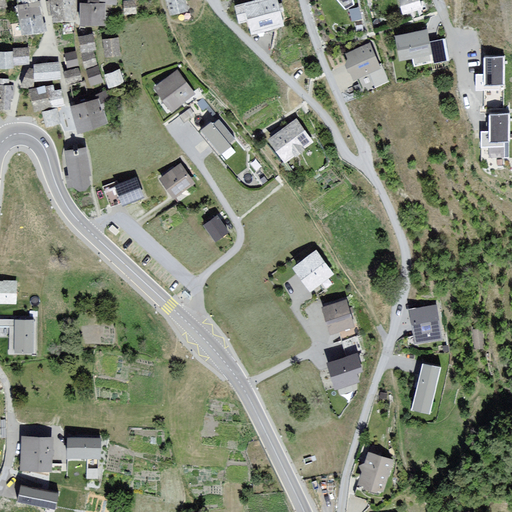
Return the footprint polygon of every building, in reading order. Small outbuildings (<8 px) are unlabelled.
[(0,0),(0,9),(8,7),(6,0),(0,0)] [(76,0),(52,0),(54,21),(78,19),(76,0)] [(124,0),(125,12),(137,11),(136,0),(124,0)] [(185,0),(168,0),(173,16),(189,12),(185,0)] [(277,0),(262,0),(237,6),(241,22),(250,20),(253,31),(283,24),(277,0)] [(338,0),(346,10),(355,5),(354,0),(338,0)] [(421,0),(402,0),(405,15),(424,11),(421,0)] [(23,4),(18,5),(23,35),(46,31),(41,1),(38,1),(23,4)] [(107,4),(83,4),(82,24),(107,25),(107,4)] [(428,32),(397,37),(400,59),(433,54),(435,63),(450,61),(447,42),(430,45),(428,32)] [(96,33),(80,37),(85,63),(94,87),(107,83),(100,66),(97,53),(101,53),(96,33)] [(121,38),(103,41),(107,58),(124,55),(121,38)] [(372,45),(348,55),(357,77),(370,72),(377,89),(391,83),(385,70),(382,71),(372,45)] [(0,51),(0,72),(15,72),(15,64),(31,64),(31,48),(15,49),(15,52),(0,51)] [(75,52),(66,54),(68,67),(77,65),(75,52)] [(505,58),(488,58),(487,85),(504,86),(505,58)] [(48,65),(36,65),(36,78),(36,81),(61,81),(61,62),(48,62),(48,65)] [(80,69),(65,72),(68,85),(83,82),(80,69)] [(119,70),(106,75),(110,86),(123,81),(119,70)] [(179,74),(157,90),(172,112),(195,96),(179,74)] [(36,78),(26,77),(26,87),(35,88),(36,81),(36,78)] [(14,80),(0,79),(0,80),(0,109),(12,111),(14,80)] [(48,85),(30,89),(36,113),(53,109),(48,85)] [(66,107),(63,91),(51,93),(53,109),(66,107)] [(101,97),(72,105),(79,131),(108,123),(101,97)] [(58,108),(43,112),(47,128),(62,124),(58,108)] [(508,117),(491,117),(491,142),(508,142),(508,117)] [(298,119),(269,139),(286,162),(314,142),(298,119)] [(212,123),(201,132),(221,155),(232,147),(212,123)] [(89,150),(68,153),(74,192),(94,189),(89,150)] [(181,164),(161,178),(174,197),(195,183),(181,164)] [(139,178),(115,186),(122,205),(145,197),(139,178)] [(227,232),(217,217),(205,225),(216,240),(227,232)] [(317,250),(294,267),(311,291),(334,274),(317,250)] [(16,283),(0,282),(0,302),(16,303),(16,283)] [(348,300),(325,306),(332,332),(355,325),(348,300)] [(439,308),(412,312),(416,345),(443,341),(439,308)] [(34,321),(17,320),(17,351),(34,351),(34,321)] [(481,329),(473,330),(476,348),(484,347),(481,329)] [(343,340),(346,348),(354,346),(352,338),(343,340)] [(361,371),(356,355),(329,364),(337,387),(357,381),(354,373),(361,371)] [(442,367),(425,363),(414,409),(431,413),(442,367)] [(52,439),(24,438),(23,469),(51,470),(52,439)] [(97,440),(62,440),(62,461),(96,461),(97,440)] [(395,461),(371,452),(359,486),(383,494),(395,461)] [(57,495),(22,487),(19,501),(54,509),(57,495)]
